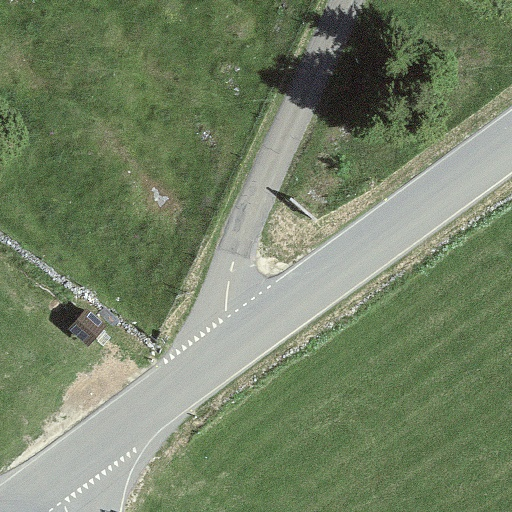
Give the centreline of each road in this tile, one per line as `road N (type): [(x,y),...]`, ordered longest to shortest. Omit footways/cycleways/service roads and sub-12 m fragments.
road 1 (unclassified): [(220,354),(220,311),(240,239),(350,0)]
road 2 (secondary): [(220,354),(511,142)]
road 3 (secondary): [(60,474),(220,354)]
